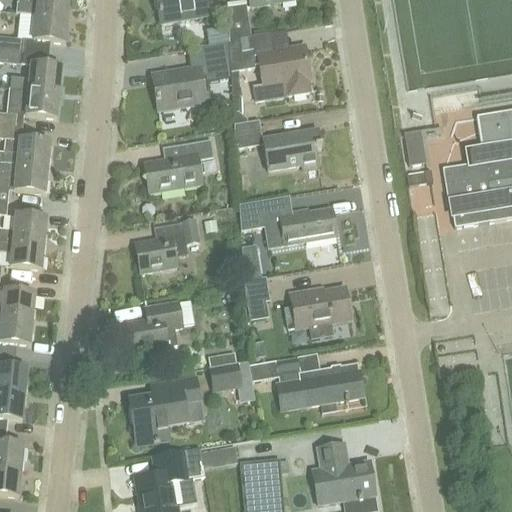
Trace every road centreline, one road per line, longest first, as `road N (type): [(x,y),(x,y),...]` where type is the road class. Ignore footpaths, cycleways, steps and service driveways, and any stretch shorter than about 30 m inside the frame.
road 1 (residential): [(435,511),(349,0)]
road 2 (residential): [(57,511),(107,0)]
